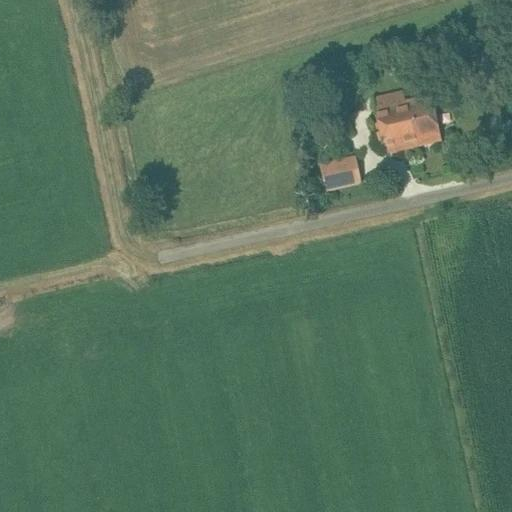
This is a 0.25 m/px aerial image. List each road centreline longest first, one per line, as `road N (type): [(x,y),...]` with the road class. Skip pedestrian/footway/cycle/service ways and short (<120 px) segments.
road 1 (track): [(0,291),(158,258),(124,237),(70,0)]
road 2 (unclassified): [(158,258),(511,180)]
